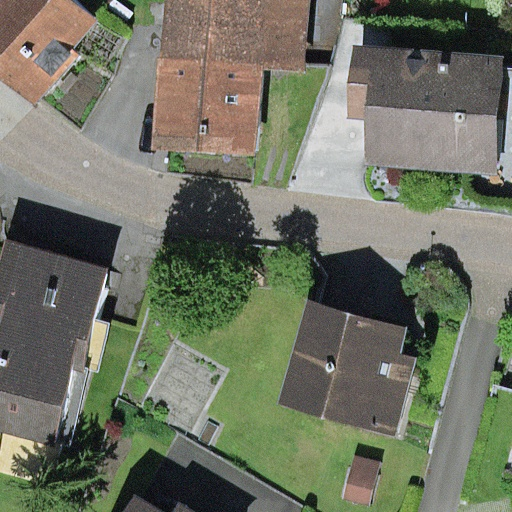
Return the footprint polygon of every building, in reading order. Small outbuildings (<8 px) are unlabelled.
[(110,9),(99,0),(0,0),(0,59),(35,92),(110,9)] [(304,0),(176,0),(165,142),(259,150),(266,64),(299,67),(304,0)] [(503,64),(365,51),(360,103),(382,106),(377,155),(493,166),(503,64)] [(106,280),(0,253),(0,431),(50,444),(71,361),(85,364),(106,280)] [(406,335),(316,308),(298,371),(310,375),(300,408),(391,435),(412,367),(398,363),(406,335)]
